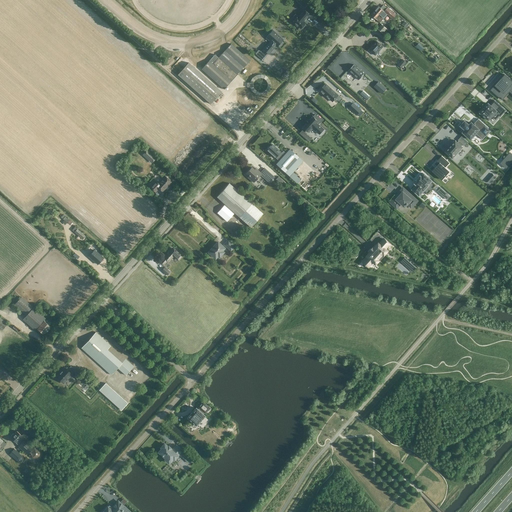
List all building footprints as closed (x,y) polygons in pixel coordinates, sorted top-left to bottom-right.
[(379,6),(375,11),(384,19),(384,18),(386,16),(387,17),(388,15),(392,18),(397,13),(390,7),(385,12),(379,6)] [(306,23),(304,21),(310,15),(305,10),(299,17),(299,16),(294,22),(293,23),(297,27),(298,26),(301,29),(302,28),(303,28),(306,25),(305,24),(306,23)] [(384,19),(375,11),(371,15),(379,22),(380,23),(384,19)] [(382,25),(378,29),(384,34),(388,30),(382,25)] [(282,40),(272,31),(266,37),(271,41),(271,42),(263,50),(268,55),(282,40)] [(377,41),(370,50),(375,55),(383,47),(377,41)] [(201,69),(221,86),(223,89),(249,61),(231,44),(218,58),(214,54),(201,69)] [(255,54),(262,60),(265,56),(260,51),(258,51),(255,54)] [(221,92),(188,62),(177,74),(210,104),(221,92)] [(354,65),(348,71),(359,80),(362,76),(363,76),(363,75),(364,74),(354,65)] [(511,87),(504,81),(495,92),(504,101),(511,91),(511,87)] [(379,82),(376,85),(383,91),(386,89),(379,82)] [(326,84),(320,90),(332,102),(338,95),(326,84)] [(491,104),(491,105),(491,104),(492,105),(491,106),(489,104),(488,103),(488,104),(485,107),(484,109),(483,109),(480,113),(480,112),(480,113),(488,120),(489,120),(495,112),(500,116),(500,117),(501,116),(505,111),(506,111),(505,110),(495,101),(494,100),(494,101),(492,104),(491,104)] [(353,106),(350,108),(357,114),(361,110),(354,104),(352,105),(353,106)] [(307,123),(303,127),(309,132),(313,128),(317,132),(322,127),(317,123),(321,119),(316,114),(314,117),(313,116),(309,120),(306,123),(307,123)] [(473,120),(464,130),(476,140),(485,130),(473,120)] [(308,141),(311,137),(302,130),(300,133),(305,137),(304,138),(308,141)] [(449,147),(445,152),(453,158),(463,147),(461,146),(463,144),(465,146),(468,142),(462,136),(458,140),(459,141),(458,142),(455,140),(452,145),(451,145),(449,147)] [(275,158),(279,161),(276,164),(285,172),(298,157),(289,149),(284,155),(280,152),(272,144),(266,150),(275,158)] [(152,163),(157,156),(147,148),(142,155),(152,163)] [(445,167),(449,163),(442,156),(435,164),(437,166),(438,166),(433,172),(442,180),(446,175),(445,174),(449,171),(445,168),(445,167)] [(246,173),(249,176),(248,177),(253,182),(260,175),(269,183),(274,177),(264,168),(260,172),(255,168),(254,169),(252,167),(246,173)] [(428,195),(437,185),(424,173),(420,177),(418,179),(415,183),(416,185),(412,189),(420,196),(424,192),(428,195)] [(486,181),(489,184),(495,177),(492,174),(486,181)] [(155,181),(150,187),(155,192),(158,188),(162,191),(171,182),(169,180),(170,180),(167,177),(166,178),(165,176),(158,183),(155,181)] [(217,197),(250,227),(263,214),(229,183),(217,197)] [(417,201),(413,198),(414,197),(408,192),(408,193),(403,188),(398,194),(400,196),(393,204),(397,208),(401,203),(405,206),(406,205),(408,204),(411,207),(413,206),(414,205),(415,204),(416,202),(417,201)] [(449,196),(441,188),(439,191),(441,193),(440,193),(447,199),(449,196)] [(217,213),(227,221),(234,214),(225,205),(217,213)] [(54,215),(47,209),(36,221),(43,227),(54,215)] [(59,216),(70,226),(73,223),(62,213),(59,216)] [(70,229),(63,223),(53,235),(59,241),(70,229)] [(90,246),(93,243),(75,227),(72,230),(90,246)] [(386,250),(385,249),(390,244),(384,239),(379,244),(378,243),(376,246),(375,245),(372,249),(369,253),(367,256),(368,257),(363,262),(369,267),(373,262),(374,263),(378,259),(386,250)] [(215,246),(212,249),(212,248),(209,252),(215,258),(218,255),(219,257),(223,252),(222,251),(224,248),(218,242),(214,246),(215,246)] [(164,258),(168,262),(177,252),(174,249),(170,253),(169,252),(164,258)] [(103,258),(94,250),(89,256),(98,264),(103,258)] [(410,263),(405,258),(402,262),(407,267),(410,263)] [(162,270),(167,275),(170,272),(165,267),(162,270)] [(43,320),(45,318),(21,297),(14,305),(26,316),(22,319),(34,330),(36,328),(44,335),(51,327),(43,320)] [(133,366),(96,332),(81,348),(111,375),(118,368),(126,375),(133,366)] [(65,368),(56,377),(63,384),(72,374),(65,368)] [(106,383),(99,390),(121,410),(128,403),(106,383)] [(205,416),(203,414),(204,413),(205,413),(210,408),(203,402),(198,408),(199,409),(198,410),(196,408),(187,418),(196,425),(205,416)] [(19,439),(22,436),(17,431),(11,438),(16,442),(17,442),(20,445),(18,446),(27,454),(34,447),(25,439),(23,442),(19,439)] [(173,449),(174,449),(172,451),(170,449),(171,448),(169,446),(168,446),(165,444),(164,444),(161,447),(162,448),(159,452),(160,453),(159,453),(166,459),(165,460),(169,463),(170,462),(173,459),(174,460),(178,456),(179,455),(189,463),(192,460),(176,446),(173,449)] [(42,454),(40,449),(34,448),(30,452),(32,458),(38,459),(42,454)] [(10,454),(16,460),(21,455),(14,449),(10,454)] [(108,506),(104,511),(103,511),(129,511),(130,511),(128,510),(124,507),(118,501),(112,508),(109,505),(108,507),(108,506)]
